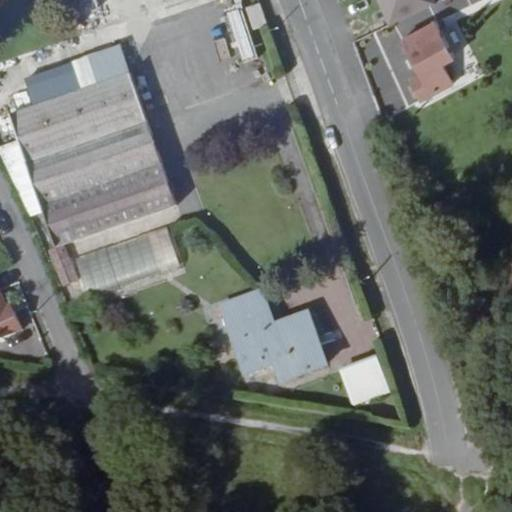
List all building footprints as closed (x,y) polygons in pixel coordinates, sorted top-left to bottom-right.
[(245,0),(250,13),(265,8),(261,0),(245,0)] [(385,0),(395,18),(432,0),(385,0)] [(77,9),(84,30),(108,22),(100,1),(77,9)] [(228,14),(243,62),(257,58),(241,10),(228,14)] [(414,79),(424,100),(459,83),(450,63),(461,57),(442,17),(407,33),(426,73),(414,79)] [(56,230),(50,232),(64,270),(81,264),(66,227),(173,186),(126,57),(9,100),(56,230)] [(116,283),(105,256),(78,266),(89,293),(116,283)] [(262,283),(223,297),(247,364),(277,354),(283,370),(327,354),(319,334),(310,337),(299,308),(275,317),(262,283)] [(6,306),(0,291),(0,326),(16,320),(10,305),(6,306)] [(338,368),(352,405),(390,391),(376,354),(338,368)]
